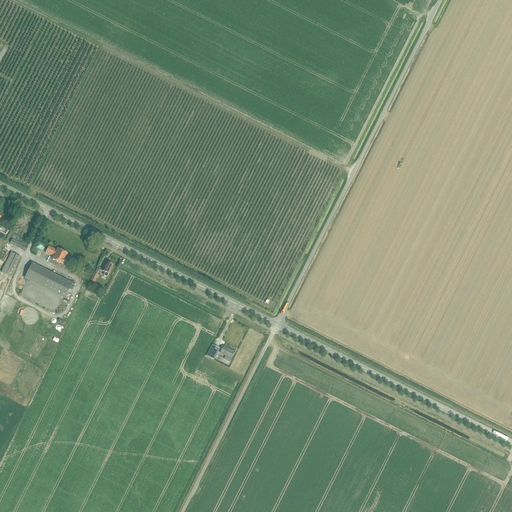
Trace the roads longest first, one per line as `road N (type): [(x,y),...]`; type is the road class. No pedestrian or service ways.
road 1 (unclassified): [(277,324),(442,0)]
road 2 (tertiary): [(277,324),(0,185)]
road 3 (tertiary): [(511,443),(277,324)]
road 4 (unclassified): [(181,511),(277,324)]
